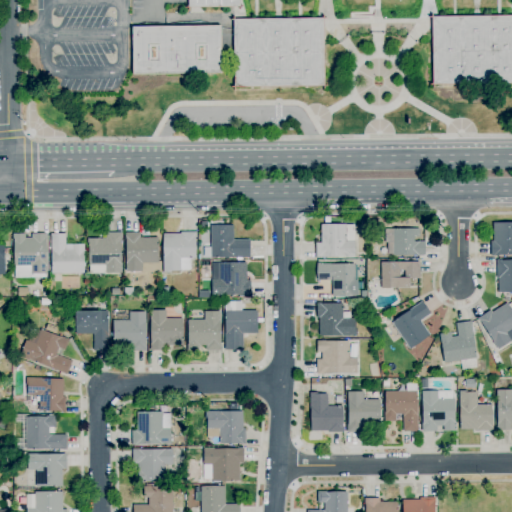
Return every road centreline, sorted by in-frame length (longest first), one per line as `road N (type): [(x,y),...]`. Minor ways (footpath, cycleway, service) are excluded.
road 1 (primary): [(13,195),(511,191)]
road 2 (primary): [(511,158),(101,162)]
road 3 (residential): [(280,194),(274,511)]
road 4 (residential): [(282,383),(111,384),(98,402),(98,511)]
road 5 (residential): [(511,464),(278,466)]
road 6 (tertiary): [(6,0),(13,195)]
